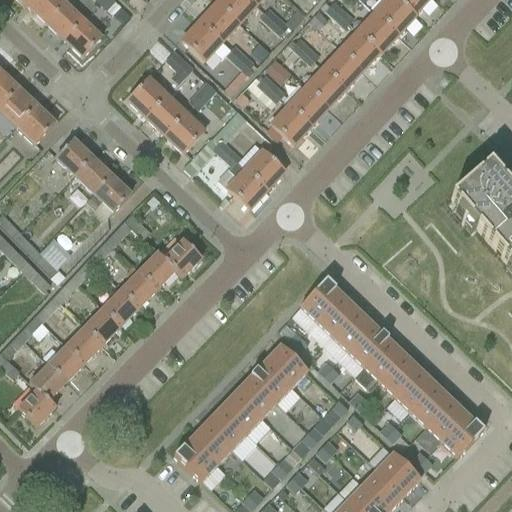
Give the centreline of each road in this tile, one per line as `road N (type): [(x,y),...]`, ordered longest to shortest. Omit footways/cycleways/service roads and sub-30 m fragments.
road 1 (residential): [(286,218),(510,430),(429,511)]
road 2 (residential): [(65,445),(242,260)]
road 3 (residential): [(286,218),(440,52)]
road 4 (residential): [(242,260),(80,102)]
road 5 (residential): [(80,102),(174,0)]
road 6 (residential): [(172,511),(133,480),(94,477),(65,445)]
